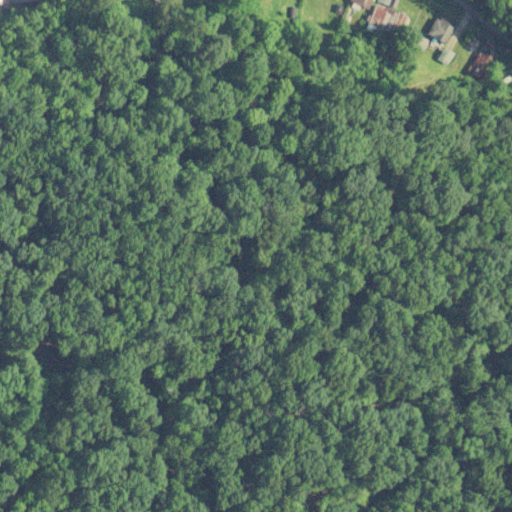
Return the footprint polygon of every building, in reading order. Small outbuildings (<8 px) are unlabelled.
[(347,0),(350,2),(348,7),(356,10),(359,5),(366,8),(369,0),(347,0)] [(374,2),(406,15),(397,36),(365,23),(374,2)] [(342,5),(339,13),(333,11),(336,3),(342,5)] [(434,17),(437,19),(439,15),(448,20),(447,24),(453,27),(443,43),(425,33),(434,17)] [(427,39),(423,49),(409,44),(412,34),(427,39)] [(471,38),(476,42),(470,51),(465,48),(471,38)] [(442,47),(452,53),(445,64),(435,58),(442,47)] [(479,48),(495,58),(481,80),(465,69),(479,48)]
